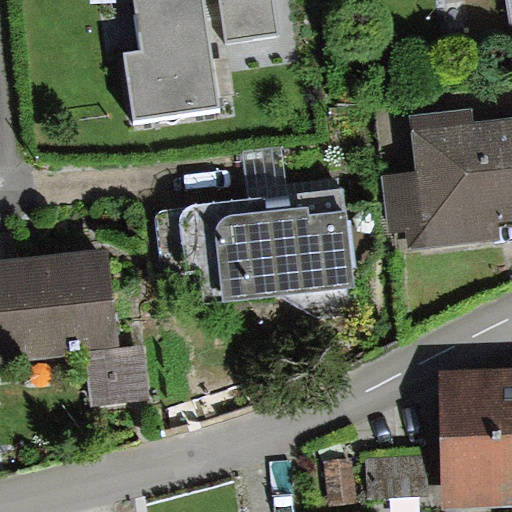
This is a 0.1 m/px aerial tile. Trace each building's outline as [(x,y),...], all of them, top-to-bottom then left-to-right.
[(210,40),(204,0),(136,0),(144,50),(122,54),(133,125),(221,112),(210,40)] [(221,0),(228,40),(280,33),(275,0),(221,0)] [(384,177),(391,237),(410,235),(412,252),(495,242),(493,218),(511,216),(511,116),(472,121),(471,111),(414,118),(420,173),(384,177)] [(342,286),(338,210),(168,219),(172,294),(342,286)] [(107,397),(100,255),(0,259),(0,354),(60,351),(63,400),(107,397)] [(511,507),(511,366),(437,369),(441,509),(511,507)] [(426,456),(366,460),(369,498),(429,494),(426,456)] [(352,459),(325,461),(329,502),(356,499),(352,459)]
